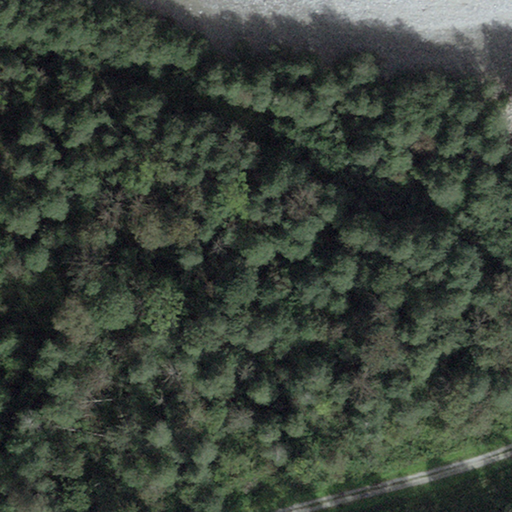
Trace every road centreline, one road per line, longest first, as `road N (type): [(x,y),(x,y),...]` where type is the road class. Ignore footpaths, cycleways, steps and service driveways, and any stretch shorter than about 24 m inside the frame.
road 1 (track): [(0,39),(289,129),(363,188),(511,241)]
road 2 (track): [(511,449),(465,469),(279,511)]
